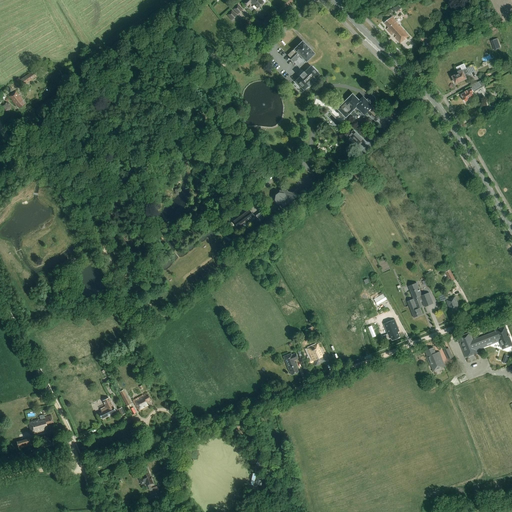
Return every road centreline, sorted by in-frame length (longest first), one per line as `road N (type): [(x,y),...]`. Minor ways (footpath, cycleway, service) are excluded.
road 1 (track): [(511,306),(88,470),(0,479)]
road 2 (secondary): [(511,229),(435,102),(331,0)]
road 3 (track): [(0,299),(104,511)]
